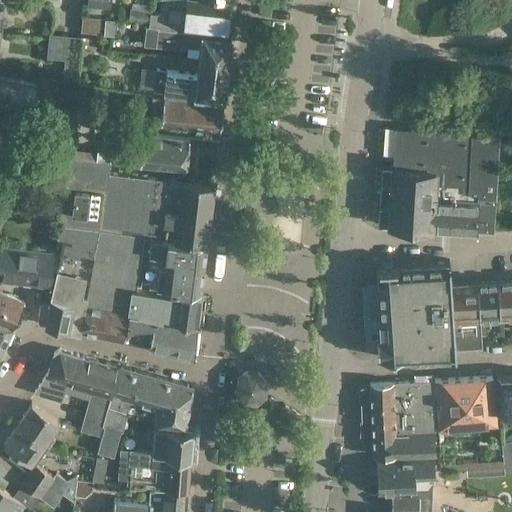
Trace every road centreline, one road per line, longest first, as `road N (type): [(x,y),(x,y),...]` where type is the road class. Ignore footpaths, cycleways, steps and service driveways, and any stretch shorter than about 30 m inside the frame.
road 1 (residential): [(0,398),(38,334),(209,374)]
road 2 (secondary): [(344,241),(374,0)]
road 3 (residential): [(331,369),(511,360)]
road 4 (residential): [(230,166),(251,0)]
road 5 (unclassified): [(344,241),(511,240)]
road 6 (secondary): [(317,511),(331,369)]
road 7 (unclassified): [(199,511),(209,374)]
road 8 (secondary): [(331,369),(344,241)]
